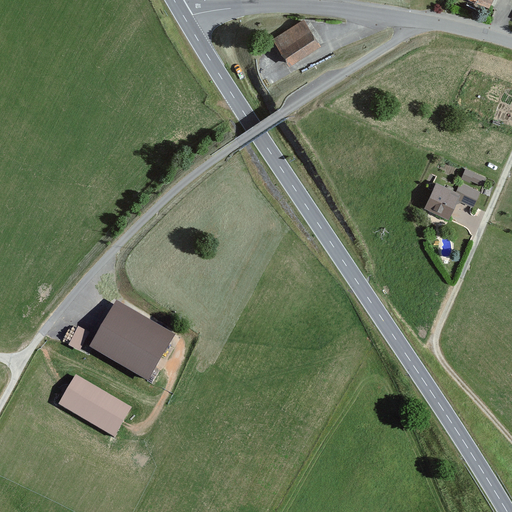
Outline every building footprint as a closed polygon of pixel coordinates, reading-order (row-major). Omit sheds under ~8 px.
[(291,63),(319,45),(304,22),(276,40),(291,63)] [(482,187),(486,177),(464,167),(460,177),(482,187)] [(474,207),(480,191),(459,182),(455,191),(434,181),(423,207),(448,219),(457,199),(474,207)] [(88,350),(148,384),(175,337),(115,303),(88,350)] [(78,352),(89,333),(77,326),(67,345),(78,352)] [(112,440),(130,408),(75,375),(56,407),(112,440)]
